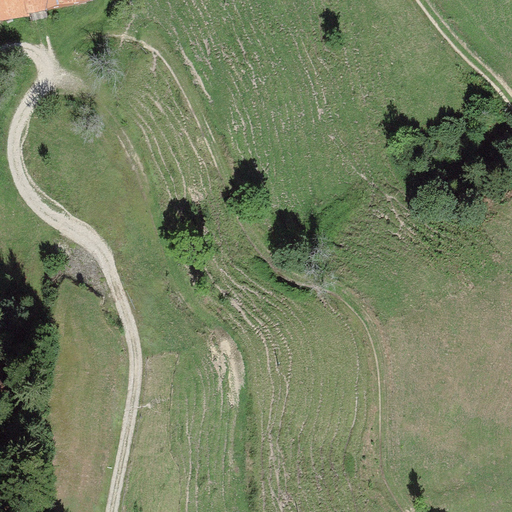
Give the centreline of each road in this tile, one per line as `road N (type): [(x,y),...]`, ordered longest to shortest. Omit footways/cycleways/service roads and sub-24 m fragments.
road 1 (track): [(0,50),(33,52),(45,65),(42,89),(17,130),(16,163),(49,217),(107,262),(132,331),(134,389),(112,511)]
road 2 (track): [(511,103),(422,0)]
